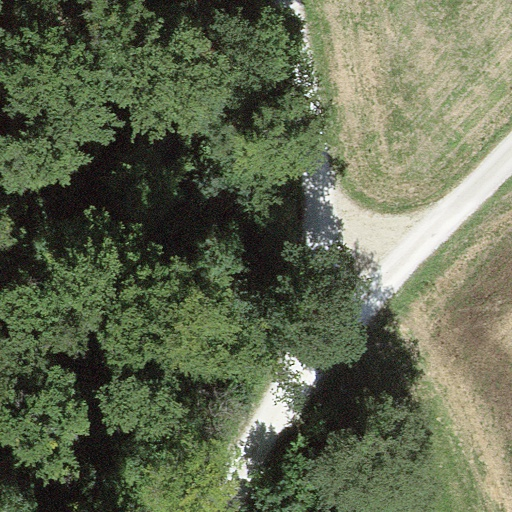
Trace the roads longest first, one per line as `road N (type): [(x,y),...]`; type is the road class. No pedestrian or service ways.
road 1 (track): [(277,0),(346,306),(274,406),(216,511)]
road 2 (track): [(346,306),(511,142)]
